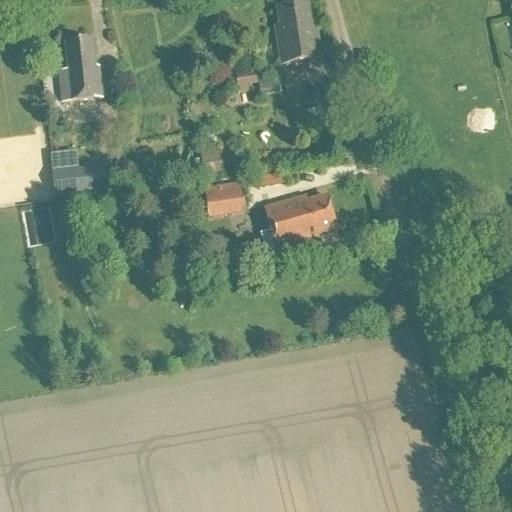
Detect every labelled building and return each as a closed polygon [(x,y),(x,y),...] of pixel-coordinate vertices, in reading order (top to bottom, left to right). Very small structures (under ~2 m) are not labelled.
[(286,67),(323,61),(318,31),(315,32),(310,3),(280,8),(284,28),(279,28),(286,67)] [(63,103),(102,97),(97,66),(96,67),(92,38),(64,42),(68,70),(58,71),(63,103)] [(235,76),(238,90),(260,87),(258,73),(235,76)] [(258,88),(260,100),(281,97),(279,85),(258,88)] [(328,146),(331,161),(349,158),(347,143),(328,146)] [(203,178),(225,175),(222,155),(200,159),(203,178)] [(91,196),(104,194),(102,168),(89,170),(91,196)] [(254,179),(256,191),(287,187),(285,174),(254,179)] [(226,217),(240,214),(244,213),(241,192),(240,186),(203,192),(207,219),(226,217)] [(266,257),(278,254),(278,257),(322,244),(319,235),(335,230),(327,199),(310,204),(309,198),(265,210),(272,233),(260,236),(266,257)] [(178,276),(179,293),(193,292),(192,275),(178,276)]
